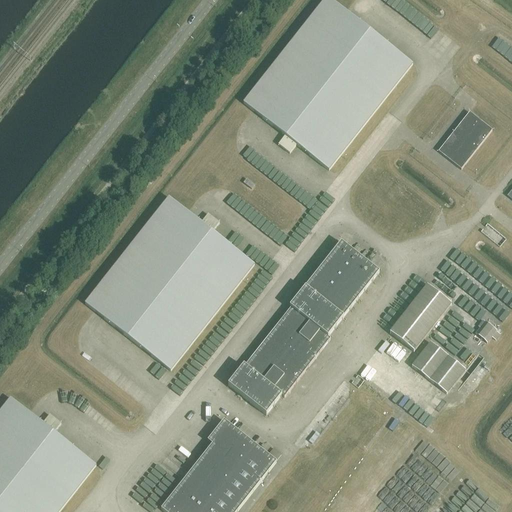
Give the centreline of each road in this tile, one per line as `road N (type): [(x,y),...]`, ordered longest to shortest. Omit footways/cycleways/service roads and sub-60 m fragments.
road 1 (tertiary): [(0,266),(211,0)]
road 2 (unknown): [(190,71),(0,317)]
